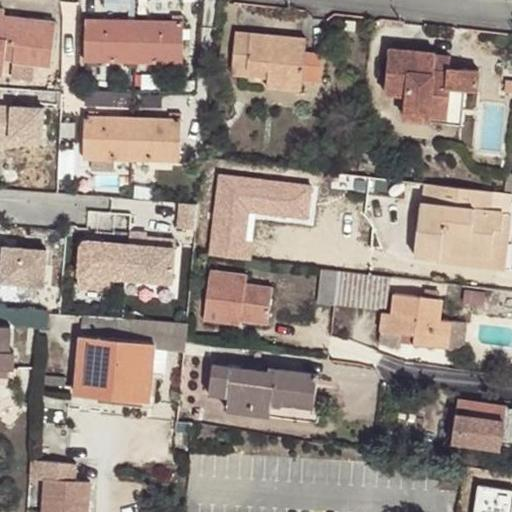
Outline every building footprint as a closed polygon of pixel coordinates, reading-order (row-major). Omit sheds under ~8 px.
[(5,9),(0,8),(0,71),(4,72),(5,57),(6,52),(16,54),(16,59),(51,63),(55,20),(5,14),(5,9)] [(96,59),(137,60),(137,46),(137,18),(89,16),(88,44),(96,45),(96,59)] [(137,46),(137,60),(175,60),(175,46),(183,46),(183,19),(137,18),(137,46)] [(233,74),(249,75),(250,68),(270,69),(270,77),(287,78),(286,87),(302,88),(303,79),(320,81),(322,51),(305,49),(306,36),(237,30),(233,74)] [(87,59),(96,59),(96,45),(88,44),(87,59)] [(175,46),(175,60),(183,61),(183,46),(175,46)] [(449,67),(450,61),(451,56),(436,54),(436,52),(392,48),(388,93),(407,95),(406,117),(429,119),(431,105),(450,106),(453,87),(466,88),(477,89),(479,69),(464,67),(449,67)] [(250,68),(249,75),(270,77),(270,69),(250,68)] [(287,78),(270,77),(269,85),(286,87),(287,78)] [(431,105),(429,119),(464,122),(466,88),(453,87),(450,106),(431,105)] [(113,93),(103,92),(103,104),(113,104),(113,93)] [(134,140),(135,115),(88,114),(87,143),(94,143),(94,156),(133,157),(134,140)] [(183,117),(135,115),(134,140),(133,157),(177,158),(177,145),(183,145),(183,117)] [(341,149),(325,147),(325,158),(340,159),(341,149)] [(252,257),(257,212),(309,218),(313,180),(219,170),(210,252),(252,257)] [(330,189),(423,199),(426,181),(359,173),(333,170),(330,189)] [(423,199),(417,254),(440,258),(441,251),(491,256),(494,227),(502,228),(504,211),(505,190),(426,181),(423,199)] [(441,251),(440,258),(505,265),(511,212),(504,211),(502,228),(494,227),(491,256),(441,251)] [(130,230),(130,237),(76,236),(76,280),(174,282),(175,231),(130,230)] [(0,280),(43,285),(48,247),(0,241),(0,280)] [(319,299),(335,301),(339,268),(323,266),(319,299)] [(339,268),(335,301),(387,307),(391,275),(339,268)] [(212,269),(209,305),(242,309),(241,318),(268,321),(272,285),(249,282),(249,273),(212,269)] [(416,341),(449,346),(452,318),(440,317),(442,298),(395,292),(392,313),(385,313),(383,328),(403,330),(417,332),(416,341)] [(511,303),(511,293),(501,293),(500,302),(511,303)] [(242,309),(209,305),(207,319),(240,323),(241,318),(242,309)] [(157,345),(185,347),(186,340),(188,320),(85,312),(77,390),(151,397),(157,345)] [(449,346),(464,347),(467,320),(452,318),(449,346)] [(0,370),(17,371),(17,351),(14,351),(15,327),(0,326),(0,370)] [(402,344),(403,330),(383,328),(382,343),(402,344)] [(215,361),(212,385),(231,387),(230,396),(228,409),(271,414),(271,412),(273,401),(284,403),(286,394),(315,399),(319,370),(271,365),(270,368),(215,361)] [(0,370),(0,379),(19,380),(19,370),(17,371),(0,370)] [(68,374),(43,372),(42,380),(67,382),(68,374)] [(231,387),(212,385),(211,392),(230,396),(231,387)] [(313,418),(315,399),(286,394),(284,403),(273,401),(271,412),(313,418)] [(502,446),(502,442),(504,434),(511,435),(511,408),(507,408),(507,404),(458,398),(454,439),(502,446)] [(511,435),(504,434),(502,442),(511,443),(511,435)] [(30,477),(41,477),(40,511),(88,511),(89,477),(78,477),(78,458),(30,457),(30,477)] [(495,467),(470,463),(462,507),(487,511),(489,494),(511,497),(511,483),(493,480),(495,467)]
